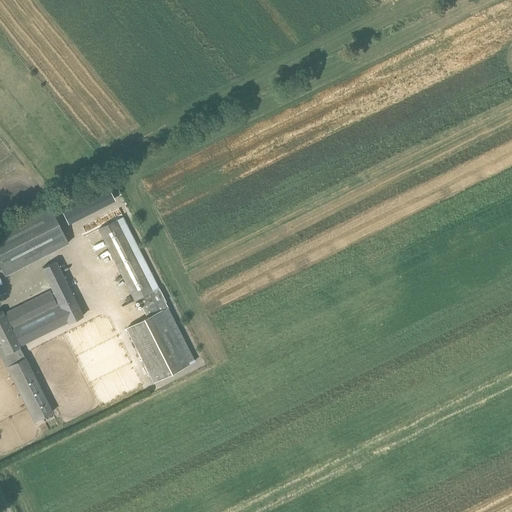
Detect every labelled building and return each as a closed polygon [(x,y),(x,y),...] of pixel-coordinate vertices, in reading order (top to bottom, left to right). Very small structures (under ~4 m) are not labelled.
[(114,200),(102,176),(56,199),(68,223),(114,200)] [(0,264),(5,275),(67,244),(47,204),(0,228),(0,264)] [(66,227),(69,232),(117,209),(115,204),(66,227)] [(153,383),(195,361),(123,217),(98,229),(134,301),(138,299),(147,318),(126,328),(153,383)] [(99,242),(90,246),(92,251),(101,247),(99,242)] [(87,259),(95,254),(93,250),(85,255),(87,259)] [(60,307),(75,299),(56,261),(41,269),(60,307)] [(11,330),(58,306),(50,290),(3,313),(1,311),(0,311),(0,341),(2,345),(0,345),(0,356),(5,367),(6,367),(33,422),(52,412),(19,347),(11,330)] [(45,437),(46,440),(54,439),(52,430),(46,431),(45,424),(38,425),(40,437),(45,437)]
